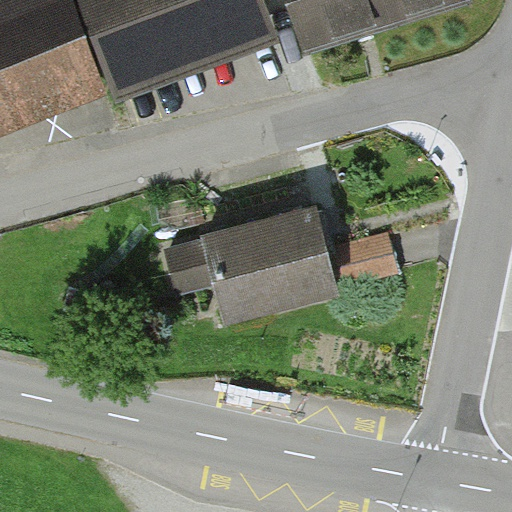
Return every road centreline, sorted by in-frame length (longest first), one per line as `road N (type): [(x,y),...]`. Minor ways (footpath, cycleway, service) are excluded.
road 1 (residential): [(0,206),(392,102),(500,95)]
road 2 (tertiary): [(436,482),(0,390)]
road 3 (residential): [(500,95),(503,159),(436,482)]
